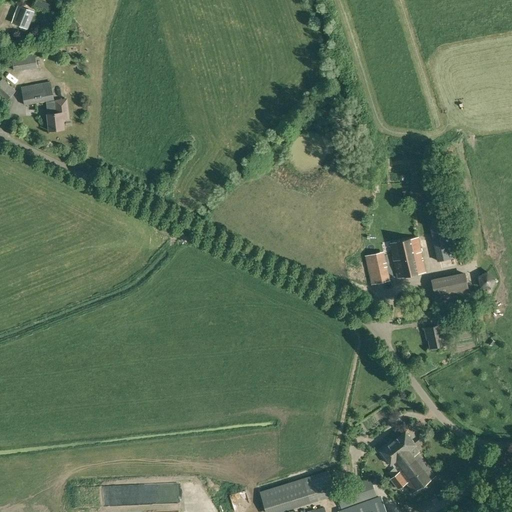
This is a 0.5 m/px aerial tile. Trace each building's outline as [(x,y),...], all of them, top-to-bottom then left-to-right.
[(36,12),(21,6),(14,23),(29,30),(36,12)] [(12,52),(13,58),(36,56),(35,53),(43,52),(43,49),(12,52)] [(37,57),(12,59),(13,67),(37,66),(37,57)] [(0,95),(6,101),(16,91),(2,79),(0,81),(0,95)] [(25,105),(54,99),(51,82),(21,87),(25,105)] [(69,119),(67,99),(46,102),(48,114),(47,114),(49,131),(65,129),(64,119),(69,119)] [(414,201),(442,193),(436,173),(408,181),(414,201)] [(440,219),(430,221),(440,262),(457,258),(456,253),(449,254),(440,219)] [(398,278),(425,272),(421,252),(418,237),(390,243),(398,278)] [(367,265),(369,274),(385,270),(383,262),(367,265)] [(487,269),(478,273),(479,283),(489,285),(493,276),(487,269)] [(437,306),(470,298),(465,273),(432,281),(437,306)] [(431,327),(425,328),(426,335),(428,335),(430,348),(432,347),(432,349),(439,348),(439,346),(446,344),(441,324),(443,324),(441,314),(429,317),(431,327)] [(436,476),(417,451),(418,450),(415,446),(416,445),(406,431),(380,451),(391,464),(392,464),(399,473),(391,479),(396,486),(404,480),(414,492),(436,476)] [(254,492),(261,490),(266,511),(280,511),(291,509),(290,502),(328,493),(323,473),(259,489),(259,486),(253,487),(254,492)] [(376,496),(371,479),(335,492),(341,509),(376,496)] [(168,490),(167,481),(100,486),(101,503),(153,500),(153,491),(168,490)] [(387,511),(383,498),(341,511),(387,511)]
